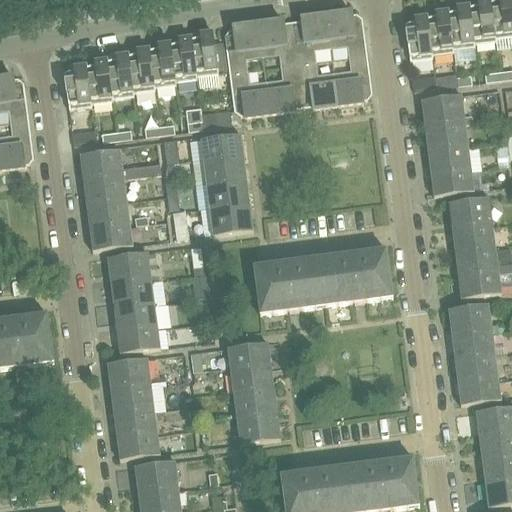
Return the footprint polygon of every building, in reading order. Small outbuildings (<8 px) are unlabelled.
[(496,45),(496,43),(511,40),(511,4),(511,0),(498,0),(499,3),(491,6),(490,6),(496,45)] [(478,5),(478,9),(470,11),(469,11),(474,48),(496,45),(490,6),(491,6),(491,3),(478,5)] [(449,17),(448,17),(453,54),(453,57),(455,66),(476,63),(474,48),(469,11),(470,11),(470,8),(457,10),(457,15),(449,17)] [(436,16),(436,20),(428,22),(427,23),(432,62),(433,62),(433,59),(453,57),(448,17),(449,17),(449,14),(436,16)] [(327,18),(331,52),(348,50),(349,62),(368,60),(363,22),(357,17),(353,18),(352,15),(327,18)] [(315,54),(331,52),(327,18),(302,21),(302,24),(293,26),(299,69),(317,66),(315,54)] [(427,23),(428,22),(428,20),(415,21),(415,26),(406,28),(410,65),(432,62),(427,23)] [(258,27),(263,61),(279,59),(281,71),(299,69),(293,26),(285,27),(284,23),(258,27)] [(226,45),(230,77),(248,75),(247,63),(263,61),(258,27),(234,30),(234,33),(230,34),(225,40),(226,45)] [(193,43),(192,43),(197,82),(230,77),(226,45),(215,46),(214,38),(214,35),(201,36),(201,41),(193,43)] [(172,49),(171,49),(176,88),(177,88),(177,85),(197,83),(192,43),(193,43),(193,40),(180,42),(180,47),(172,49)] [(156,91),(175,89),(176,88),(171,49),(172,49),(171,46),(158,48),(159,52),(151,54),(150,54),(155,94),(156,94),(156,91)] [(138,58),(130,60),(129,60),(134,100),(135,99),(134,97),(155,94),(150,54),(151,54),(150,51),(137,53),(138,58)] [(113,102),(134,100),(129,60),(130,60),(129,57),(116,59),(117,63),(109,65),(108,66),(113,105),(114,105),(113,102)] [(351,74),(334,76),(339,111),(364,108),(364,104),(368,104),(373,98),(368,60),(349,62),(351,74)] [(87,71),(92,111),(93,110),(92,108),(113,105),(108,66),(109,65),(108,62),(95,64),(96,69),(88,71),(87,71)] [(317,66),(299,69),(305,112),(313,111),(314,114),(339,111),(334,76),(318,78),(317,66)] [(74,70),(75,74),(65,77),(70,113),(92,111),(87,71),(88,71),(87,68),(74,70)] [(266,85),(271,120),(296,116),(296,113),(305,112),(299,69),(281,71),(282,83),(266,85)] [(511,73),(500,75),(501,85),(511,83),(511,73)] [(241,120),(245,119),(245,123),(271,120),(266,85),(250,87),(248,75),(230,77),(232,91),(235,116),(241,120)] [(486,86),(501,85),(500,75),(485,77),(486,86)] [(0,80),(0,115),(9,114),(11,127),(30,125),(25,86),(19,82),(15,82),(14,79),(0,80)] [(471,79),(457,81),(458,90),(472,88),(471,79)] [(435,80),(413,83),(414,96),(437,93),(435,81),(435,80)] [(446,80),(435,81),(437,93),(443,92),(447,92),(446,80)] [(462,99),(421,104),(425,129),(447,127),(447,131),(466,129),(474,128),(472,119),(465,120),(462,99)] [(221,115),(223,131),(232,130),(230,114),(221,115)] [(0,140),(0,169),(0,172),(1,175),(26,172),(25,168),(30,168),(34,162),(30,125),(11,127),(13,138),(0,140)] [(204,134),(203,125),(188,126),(189,136),(204,134)] [(425,129),(428,153),(450,150),(450,155),(469,153),(466,129),(447,131),(447,127),(425,129)] [(160,130),(161,139),(175,137),(174,128),(160,130)] [(146,141),(161,139),(160,130),(145,132),(146,141)] [(95,134),(73,137),(75,150),(97,147),(95,134)] [(117,135),(118,145),(133,143),(131,134),(117,135)] [(104,146),(118,145),(117,135),(102,137),(104,146)] [(201,143),(190,144),(192,164),(203,163),(222,161),(222,165),(244,162),(241,138),(201,143)] [(162,145),(165,168),(177,166),(174,144),(162,145)] [(508,147),(496,148),(497,161),(509,160),(508,147)] [(450,150),(428,153),(431,177),(453,174),(454,179),(472,176),(482,175),(479,151),(469,153),(450,155),(450,150)] [(124,183),(146,180),(160,178),(159,169),(123,174),(120,153),(80,159),(83,183),(105,180),(106,185),(124,183)] [(203,163),(192,164),(195,188),(201,187),(206,187),(225,184),(225,189),(247,186),(244,162),(222,165),(222,161),(203,163)] [(175,167),(166,168),(167,176),(164,180),(166,192),(178,190),(175,167)] [(431,177),(434,202),(475,196),(472,176),(454,179),(453,174),(431,177)] [(109,209),(128,207),(124,183),(106,185),(105,180),(83,183),(86,207),(108,204),(109,209)] [(201,187),(195,188),(199,212),(200,212),(209,211),(228,208),(228,213),(250,210),(247,186),(225,189),(225,184),(206,187),(201,187)] [(177,192),(167,193),(168,203),(178,202),(177,192)] [(493,231),(489,202),(448,207),(452,232),(474,229),(474,234),(493,231)] [(86,207),(90,231),(111,228),(112,233),(131,230),(128,207),(109,209),(108,204),(86,207)] [(228,208),(209,211),(213,240),(253,235),(250,210),(228,213),(228,208)] [(184,214),(179,215),(172,215),(172,217),(174,233),(187,231),(184,214)] [(135,221),(136,230),(148,228),(147,219),(135,221)] [(133,250),(131,230),(112,233),(111,228),(90,231),(93,256),(133,250)] [(452,232),(455,256),(477,253),(477,258),(496,255),(493,231),(474,234),(474,229),(452,232)] [(190,251),(192,270),(203,269),(200,249),(190,251)] [(386,253),(320,261),(327,311),(393,302),(386,253)] [(481,282),(499,279),(511,278),(510,269),(498,271),(496,255),(477,258),(477,253),(455,256),(458,280),(480,277),(481,282)] [(149,256),(108,261),(111,285),(133,283),(133,287),(153,285),(163,283),(161,272),(158,272),(155,255),(149,256)] [(261,319),(298,314),(327,311),(320,261),(255,270),(261,319)] [(502,299),(499,279),(481,282),(480,277),(458,280),(461,305),(502,299)] [(133,283),(111,285),(114,309),(136,306),(136,311),(156,309),(166,307),(163,283),(153,285),(133,287),(133,283)] [(208,288),(193,290),(195,303),(197,302),(210,301),(208,288)] [(210,301),(197,302),(199,315),(211,314),(210,301)] [(136,306),(114,309),(117,333),(139,330),(139,335),(159,333),(165,332),(171,331),(168,307),(166,307),(156,309),(136,311),(136,306)] [(448,313),(452,337),(492,332),(489,308),(448,313)] [(48,317),(0,322),(0,373),(54,367),(48,317)] [(139,330),(117,333),(120,357),(161,352),(160,346),(167,345),(165,332),(159,333),(139,335),(139,330)] [(452,337),(455,362),(495,357),(492,332),(452,337)] [(227,352),(231,376),(271,371),(268,346),(227,352)] [(190,357),(192,376),(204,375),(201,355),(190,357)] [(495,357),(455,362),(458,386),(498,381),(495,357)] [(150,387),(149,382),(147,362),(107,368),(110,392),(150,387)] [(231,376),(234,400),(275,395),(271,371),(231,376)] [(501,405),(498,381),(458,386),(461,410),(501,405)] [(110,392),(113,416),(153,411),(150,387),(110,392)] [(278,419),(275,395),(234,400),(237,424),(278,419)] [(113,416),(116,440),(156,435),(153,411),(113,416)] [(511,411),(476,416),(479,440),(511,436),(511,411)] [(281,443),(278,419),(237,424),(240,449),(281,443)] [(116,440),(119,464),(159,459),(156,435),(116,440)] [(511,436),(479,440),(482,465),(511,460),(511,436)] [(511,460),(482,465),(486,489),(511,485),(511,460)] [(413,462),(347,470),(352,511),(411,511),(419,511),(413,462)] [(134,470),(137,494),(179,489),(175,464),(134,470)] [(286,511),(352,511),(347,470),(282,478),(286,511)] [(219,488),(217,476),(208,477),(210,489),(219,488)] [(511,485),(486,489),(488,511),(497,511),(511,510),(511,485)] [(139,511),(181,511),(179,489),(137,494),(139,511)] [(212,511),(227,511),(226,498),(211,499),(212,511)]
